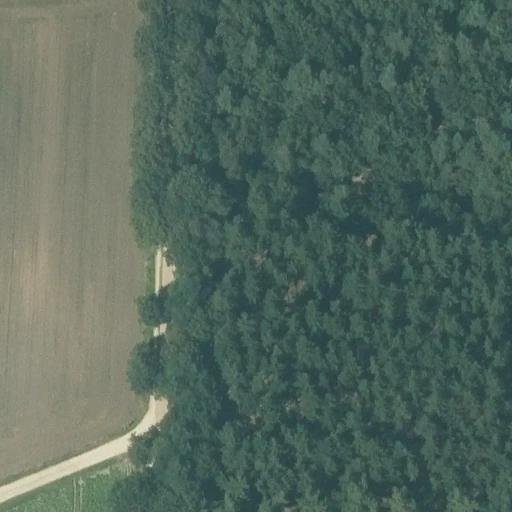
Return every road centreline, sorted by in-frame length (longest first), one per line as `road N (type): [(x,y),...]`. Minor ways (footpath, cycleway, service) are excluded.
road 1 (track): [(178,0),(156,511)]
road 2 (track): [(0,493),(159,429)]
